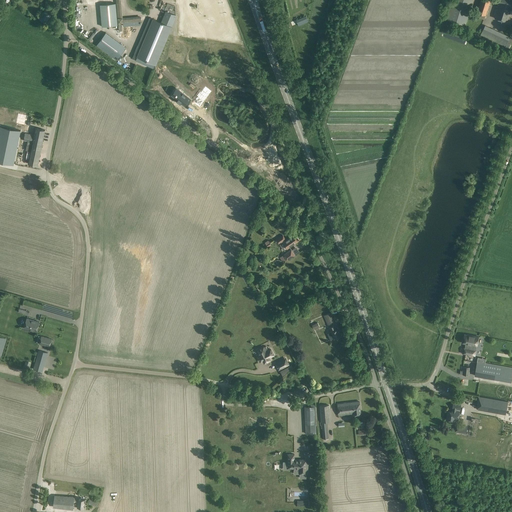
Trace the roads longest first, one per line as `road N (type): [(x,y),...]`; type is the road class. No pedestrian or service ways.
road 1 (primary): [(427,511),(263,32)]
road 2 (unclassified): [(35,511),(74,363),(87,269),(84,224),(46,184),(66,32)]
road 3 (unclassified): [(376,384),(323,262),(286,207),(66,32)]
road 4 (unclassified): [(402,384),(427,383),(436,372),(511,147)]
road 5 (unclassified): [(376,384),(311,396),(200,378)]
road 6 (unclassified): [(417,511),(376,384)]
road 7 (track): [(200,378),(74,363)]
